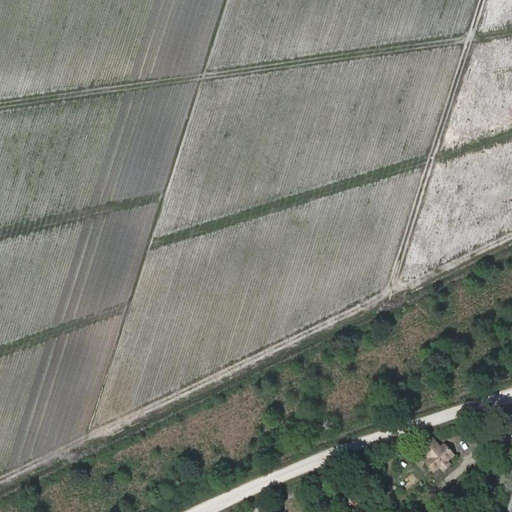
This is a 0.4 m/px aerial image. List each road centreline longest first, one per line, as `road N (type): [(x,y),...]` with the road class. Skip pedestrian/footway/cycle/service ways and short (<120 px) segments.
road 1 (track): [(511,257),(0,503)]
road 2 (track): [(0,107),(511,33)]
road 3 (track): [(228,0),(84,462)]
road 4 (track): [(154,238),(511,131)]
road 5 (track): [(479,0),(385,318)]
road 6 (track): [(511,395),(356,444),(202,511)]
road 7 (track): [(0,232),(167,196)]
road 8 (track): [(0,353),(133,306)]
road 9 (track): [(417,511),(511,427)]
